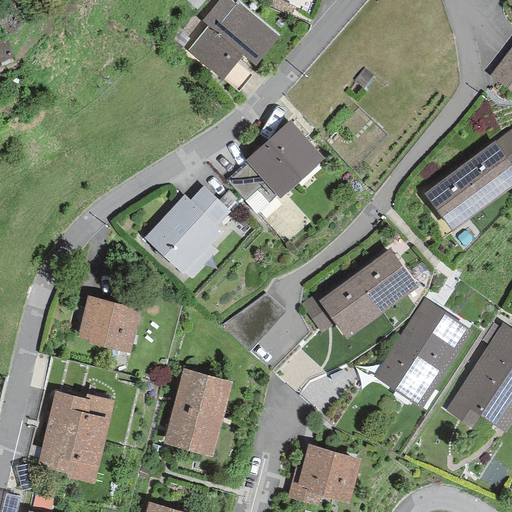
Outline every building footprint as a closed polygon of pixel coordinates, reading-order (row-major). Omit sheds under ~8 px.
[(233,3),(228,0),(219,0),(201,22),(207,26),(185,50),(221,81),(242,55),(255,65),(279,36),(235,0),(233,3)] [(0,34),(0,62),(13,57),(3,33),(0,34)] [(511,46),(489,76),(511,93),(511,46)] [(373,75),(363,69),(354,81),(364,88),(373,75)] [(289,120),(244,160),(246,162),(276,195),(279,199),(324,160),(289,120)] [(494,141),(423,194),(451,232),(511,186),(511,129),(494,142),(494,141)] [(256,214),(276,195),(246,162),(226,180),(256,214)] [(202,186),(189,200),(216,227),(230,213),(202,186)] [(189,200),(183,195),(143,238),(183,275),(185,273),(191,279),(217,252),(210,245),(222,232),(216,227),(189,200)] [(321,334),(334,324),(345,339),(418,288),(390,250),(320,299),(316,293),(300,304),(321,334)] [(284,310),(266,293),(224,326),(247,349),(284,310)] [(139,309),(87,296),(77,337),(88,340),(87,344),(129,354),(139,309)] [(472,331),(424,297),(373,377),(421,410),(472,331)] [(511,329),(502,323),(445,411),(471,429),(479,417),(505,433),(511,421),(511,329)] [(181,368),(171,405),(223,419),(233,382),(181,368)] [(55,392),(46,429),(104,445),(114,401),(86,394),(84,399),(55,392)] [(211,459),(223,419),(171,405),(162,444),(211,459)] [(94,485),(104,445),(46,429),(37,468),(65,474),(64,478),(94,485)] [(360,460),(308,445),(301,470),(296,486),(307,489),(306,492),(321,496),(348,504),(360,460)] [(16,468),(22,491),(35,488),(29,465),(16,468)] [(318,507),(321,496),(306,492),(307,489),(296,486),(301,470),(295,468),(286,498),(318,507)] [(16,511),(20,498),(6,494),(1,511),(16,511)] [(36,494),(30,511),(48,511),(53,499),(36,494)] [(181,511),(148,502),(144,511),(181,511)]
